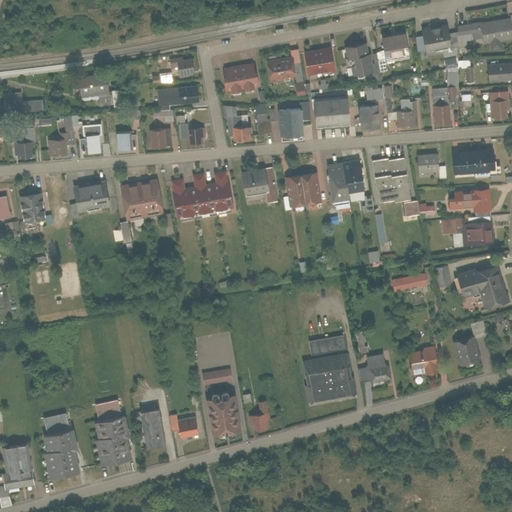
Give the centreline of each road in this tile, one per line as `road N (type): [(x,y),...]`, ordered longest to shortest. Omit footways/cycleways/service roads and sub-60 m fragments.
road 1 (residential): [(21,511),(511,375)]
road 2 (residential): [(484,0),(200,54),(223,159)]
road 3 (residential): [(511,130),(223,159)]
road 4 (residential): [(223,159),(0,174)]
